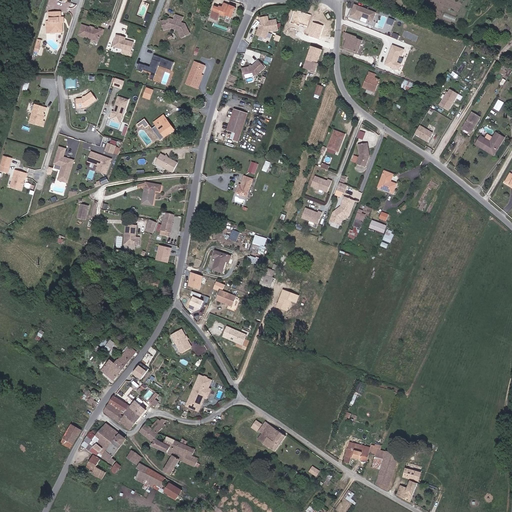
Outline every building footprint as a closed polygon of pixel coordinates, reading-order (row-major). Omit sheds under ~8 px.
[(217,14),(223,16),(228,18),(232,8),(220,3),(218,8),(216,7),(214,11),(209,9),(206,19),(213,22),(215,16),(217,14)] [(201,7),(196,4),(193,11),(199,13),(201,7)] [(373,21),(376,13),(355,4),(350,16),(359,19),(360,16),(373,21)] [(57,22),(59,21),(58,16),(46,17),(47,26),(48,37),(59,36),(58,26),(57,26),(57,22)] [(168,23),(166,22),(163,21),(159,22),(161,31),(169,28),(175,30),(179,39),(186,36),(182,26),(178,25),(180,20),(172,17),(171,22),(168,21),(168,23)] [(253,30),(251,37),(260,41),(262,34),(272,32),(270,22),(262,24),(261,19),(254,20),(255,25),(256,26),(255,29),(253,30)] [(98,44),(100,37),(100,36),(99,34),(98,33),(94,32),(92,33),(90,32),(89,30),(81,28),(78,38),(98,44)] [(357,37),(344,32),(342,38),(347,39),(343,48),(358,54),(363,41),(357,38),(357,37)] [(125,40),(116,37),(113,49),(121,51),(131,54),(133,45),(125,43),(125,40)] [(0,56),(5,58),(8,45),(3,44),(2,49),(0,48),(0,56)] [(403,49),(391,45),(383,65),(398,71),(401,64),(398,63),(403,49)] [(321,50),(312,47),(303,68),(315,73),(318,64),(317,63),(322,51),(321,50)] [(168,62),(153,56),(151,61),(152,61),(150,67),(149,67),(148,68),(143,66),(143,67),(138,65),(136,71),(141,73),(142,71),(154,76),(157,67),(158,66),(165,69),(165,70),(170,72),(172,65),(167,63),(168,62)] [(257,74),(265,67),(258,60),(252,66),(249,66),(242,68),(244,77),(257,74)] [(199,76),(201,70),(191,67),(185,82),(191,84),(190,87),(196,89),(199,82),(197,81),(199,76)] [(363,90),(367,91),(370,84),(371,84),(373,80),(368,78),(369,75),(363,72),(357,88),(363,90)] [(67,77),(67,88),(77,88),(77,77),(67,77)] [(405,79),(402,87),(410,90),(413,82),(405,79)] [(120,91),(122,84),(112,80),(110,84),(112,85),(111,88),(120,91)] [(321,96),(324,86),(318,84),(315,95),(321,96)] [(307,97),(313,98),(316,90),(311,88),(307,97)] [(140,99),(146,101),(149,91),(144,90),(140,99)] [(458,95),(450,90),(448,94),(447,93),(442,101),(451,106),(455,99),(455,98),(456,97),(458,95)] [(94,101),(89,94),(80,100),(74,101),(75,110),(83,109),(94,101)] [(126,103),(116,99),(113,108),(114,109),(114,111),(112,114),(112,115),(114,119),(114,120),(120,121),(126,103)] [(42,113),(43,111),(32,108),(27,125),(40,129),(41,125),(40,124),(41,121),(38,120),(39,117),(41,117),(42,113)] [(231,135),(228,142),(233,144),(243,115),(230,110),(222,132),(228,134),(231,135)] [(462,123),(460,123),(457,128),(466,133),(476,117),(467,112),(462,120),(463,121),(462,123)] [(151,124),(154,127),(163,120),(161,117),(151,124)] [(143,125),(145,128),(149,125),(145,118),(137,124),(139,127),(143,125)] [(163,120),(154,127),(162,139),(172,131),(169,127),(168,128),(164,124),(166,123),(163,120)] [(433,133),(420,125),(415,134),(429,141),(433,133)] [(334,142),(336,143),(339,134),(328,130),(322,147),(330,150),(334,142)] [(363,139),(366,132),(360,130),(358,137),(363,139)] [(477,135),(471,144),(481,149),(483,147),(491,152),(500,136),(492,131),(489,137),(487,141),(481,138),(477,135)] [(363,144),(354,145),(355,156),(352,164),(361,168),(365,157),(363,144)] [(110,156),(113,149),(105,146),(103,153),(110,156)] [(63,151),(57,149),(51,165),(59,168),(56,176),(57,177),(55,182),(64,184),(71,163),(61,160),(63,151)] [(101,159),(88,154),(85,164),(95,168),(98,169),(99,170),(97,174),(103,176),(108,162),(103,160),(102,161),(101,160),(101,159)] [(153,165),(170,174),(175,164),(158,155),(153,165)] [(0,168),(6,171),(9,161),(1,158),(0,162),(0,168)] [(255,174),(259,163),(252,161),(248,171),(255,174)] [(389,176),(381,172),(374,188),(388,194),(392,185),(386,183),(389,176)] [(19,189),(20,186),(21,180),(23,181),(24,177),(12,173),(7,190),(17,193),(19,189)] [(511,187),(511,189),(511,190),(511,176),(507,173),(502,183),(509,187),(509,186),(511,187)] [(305,186),(321,192),(326,181),(321,180),(321,181),(309,176),(305,186)] [(246,181),(239,178),(235,187),(233,186),(230,194),(239,198),(246,181)] [(155,192),(157,186),(142,183),(141,188),(137,204),(147,206),(151,191),(155,192)] [(331,189),(339,192),(342,185),(333,183),(331,189)] [(342,216),(349,201),(339,197),(335,206),(334,211),(331,213),(328,212),(324,220),(334,224),(336,218),(340,215),(342,216)] [(76,219),(84,221),(87,205),(79,204),(76,219)] [(295,218),(311,224),(315,213),(311,211),(311,213),(299,208),(295,218)] [(361,215),(356,213),(353,212),(347,226),(349,227),(355,229),(361,215)] [(384,216),(377,213),(374,219),(381,222),(384,216)] [(163,238),(168,216),(160,214),(153,235),(163,238)] [(142,220),(139,227),(147,230),(150,222),(142,220)] [(364,229),(377,234),(380,226),(367,221),(364,229)] [(122,245),(128,245),(132,245),(132,238),(129,238),(130,226),(118,225),(117,234),(119,235),(119,241),(122,245)] [(128,247),(128,245),(122,245),(119,241),(119,235),(117,234),(117,246),(128,247)] [(258,239),(250,237),(250,239),(246,238),(242,253),(246,254),(247,251),(255,253),(256,247),(255,247),(258,239)] [(164,253),(153,249),(148,263),(159,267),(164,253)] [(216,264),(218,257),(205,252),(203,259),(207,260),(203,272),(212,275),(216,264)] [(266,272),(260,270),(254,287),(262,290),(266,280),(264,279),(266,272)] [(188,286),(201,289),(204,275),(191,272),(188,286)] [(153,281),(141,278),(139,285),(150,289),(153,281)] [(214,287),(223,291),(226,284),(217,280),(214,287)] [(227,299),(210,292),(206,302),(223,308),(227,299)] [(290,298),(277,293),(275,299),(273,299),(269,309),(276,312),(281,301),(282,302),(288,304),(290,298)] [(202,309),(204,299),(192,296),(188,308),(192,309),(193,307),(202,309)] [(180,338),(179,336),(175,328),(164,334),(174,351),(184,345),(180,338)] [(234,347),(238,337),(223,332),(219,342),(234,347)] [(105,336),(102,339),(98,346),(99,346),(103,349),(106,352),(113,342),(105,336)] [(110,360),(117,366),(129,351),(122,345),(121,345),(120,344),(117,349),(118,350),(117,351),(110,360)] [(95,349),(89,346),(86,351),(92,354),(95,349)] [(107,379),(117,366),(110,360),(106,365),(102,361),(96,369),(99,373),(98,375),(102,378),(104,376),(107,379)] [(130,370),(138,375),(142,369),(139,366),(141,364),(136,360),(132,364),(134,365),(130,370)] [(126,376),(133,381),(138,375),(130,370),(126,376)] [(200,389),(201,388),(204,380),(201,379),(200,378),(198,376),(197,377),(192,375),(178,406),(190,412),(192,407),(190,406),(192,403),(192,402),(191,400),(192,398),(194,398),(195,396),(196,397),(200,396),(202,391),(200,389)] [(81,399),(87,403),(91,398),(77,389),(74,393),(75,394),(79,396),(76,401),(79,403),(81,399)] [(156,392),(149,401),(156,406),(159,401),(156,398),(159,394),(156,392)] [(117,415),(122,408),(107,397),(102,403),(117,415)] [(122,409),(133,417),(138,411),(132,406),(127,402),(122,409)] [(96,412),(106,420),(111,412),(101,404),(96,412)] [(127,424),(133,417),(122,409),(122,408),(117,415),(116,415),(116,416),(127,424)] [(122,430),(127,424),(116,416),(111,412),(106,420),(115,427),(116,426),(122,430)] [(158,428),(150,424),(158,414),(153,412),(144,418),(138,427),(155,438),(157,435),(160,430),(158,428)] [(158,428),(162,423),(167,415),(160,413),(158,414),(150,424),(158,428)] [(257,424),(262,417),(257,414),(252,420),(257,424)] [(259,425),(262,427),(270,417),(266,415),(259,425)] [(285,428),(270,417),(262,427),(258,433),(269,441),(269,440),(274,444),(285,428)] [(53,434),(57,436),(66,423),(61,420),(53,434)] [(68,444),(80,427),(70,420),(68,423),(66,421),(66,423),(57,436),(68,444)] [(214,431),(223,435),(228,425),(218,421),(214,431)] [(115,436),(118,431),(104,422),(101,427),(115,436)] [(178,444),(180,438),(168,433),(171,428),(164,424),(160,430),(157,435),(178,444)] [(115,458),(112,455),(125,436),(118,431),(115,436),(101,427),(98,431),(95,434),(109,444),(106,448),(103,453),(101,455),(112,463),(115,458)] [(106,448),(109,444),(95,434),(89,430),(80,443),(86,446),(89,442),(93,444),(95,441),(106,448)] [(195,462),(200,454),(193,451),(178,444),(157,435),(155,438),(152,443),(174,452),(163,464),(169,469),(172,466),(173,465),(176,467),(179,463),(176,461),(182,455),(195,462)] [(193,451),(196,445),(180,438),(178,444),(193,451)] [(103,453),(106,448),(95,441),(93,444),(92,446),(103,453)] [(385,457),(387,450),(381,449),(383,444),(377,443),(376,445),(372,444),(371,447),(365,446),(365,445),(357,443),(356,446),(350,445),(344,462),(349,464),(351,457),(367,460),(369,453),(377,455),(385,457)] [(127,454),(133,458),(138,452),(131,447),(127,454)] [(399,453),(387,450),(385,457),(381,469),(377,483),(387,488),(399,453)] [(85,461),(94,466),(99,458),(91,452),(85,461)] [(385,457),(377,455),(373,467),(381,469),(385,457)] [(101,471),(105,465),(106,462),(99,458),(94,466),(101,471)] [(154,480),(159,482),(162,478),(144,468),(147,463),(138,458),(137,460),(135,464),(139,467),(137,470),(154,480)] [(111,468),(116,471),(121,463),(116,460),(111,468)] [(315,473),(321,466),(314,461),(309,468),(315,473)] [(422,465),(421,465),(410,461),(407,461),(403,475),(410,477),(412,470),(420,472),(422,465)] [(165,485),(170,477),(171,475),(147,463),(144,468),(162,478),(159,482),(158,485),(163,488),(165,485)] [(90,472),(97,476),(101,471),(94,466),(90,472)] [(150,486),(154,480),(137,470),(135,474),(143,479),(141,482),(145,485),(146,483),(150,486)] [(418,479),(420,472),(412,470),(410,477),(418,479)] [(165,485),(179,493),(183,485),(170,477),(165,485)] [(410,501),(418,482),(411,479),(408,487),(403,497),(410,501)] [(403,497),(408,487),(400,483),(396,493),(403,497)] [(177,495),(179,493),(165,485),(163,488),(177,495)] [(351,497),(356,490),(349,485),(344,492),(351,497)]
